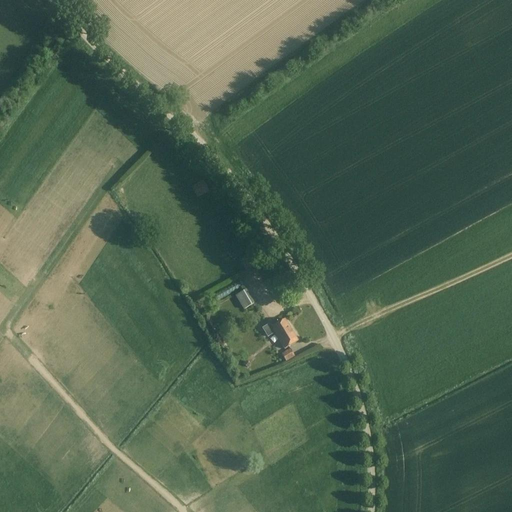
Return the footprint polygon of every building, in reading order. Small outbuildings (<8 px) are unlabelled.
[(209,192),(203,181),(192,187),(198,198),(209,192)] [(258,264),(252,254),(241,260),(247,270),(258,264)] [(241,310),(253,305),(247,289),(234,294),(241,310)] [(270,324),(262,329),(268,338),(275,334),(284,350),(297,341),(285,320),(272,328),(270,324)] [(295,357),(290,350),(281,355),(286,362),(295,357)]
